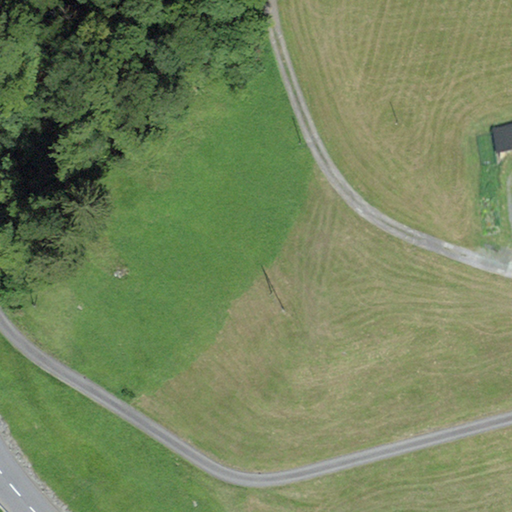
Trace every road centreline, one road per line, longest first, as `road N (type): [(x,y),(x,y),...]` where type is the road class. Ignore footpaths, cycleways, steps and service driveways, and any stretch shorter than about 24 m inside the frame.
road 1 (track): [(0,306),(59,368),(226,473),(275,480),(511,419)]
road 2 (track): [(511,276),(359,210),(299,108),(269,0)]
